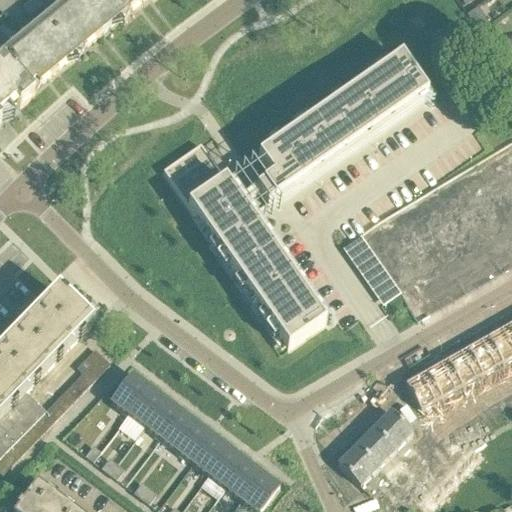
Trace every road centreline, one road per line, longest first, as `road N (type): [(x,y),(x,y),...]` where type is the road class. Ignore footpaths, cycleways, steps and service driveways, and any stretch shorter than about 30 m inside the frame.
road 1 (residential): [(17,193),(128,307),(230,382),(295,414)]
road 2 (residential): [(17,193),(184,47),(251,0)]
road 3 (residential): [(295,414),(511,293)]
